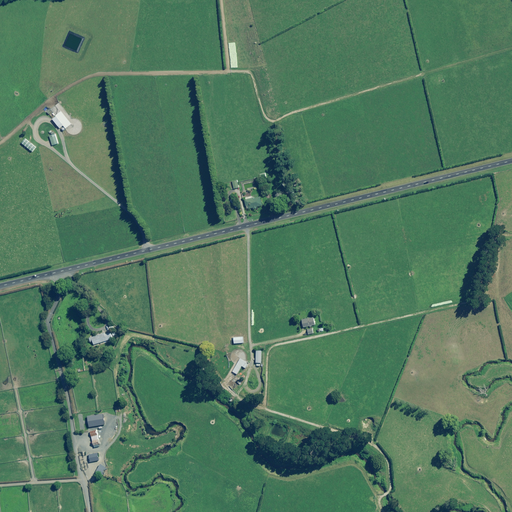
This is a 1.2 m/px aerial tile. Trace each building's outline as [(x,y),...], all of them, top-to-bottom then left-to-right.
[(60,128),(63,126),(66,129),(72,124),(67,119),(62,112),(53,119),(60,128)] [(55,134),(49,136),(52,145),(58,144),(55,134)] [(25,139),(22,143),(32,152),(36,148),(25,139)] [(262,206),(260,197),(245,200),(246,206),(247,209),(253,208),(253,209),(257,208),(257,207),(262,206)] [(315,325),(314,317),(304,319),(305,321),(302,322),(304,328),(315,325)] [(106,334),(105,333),(92,337),(94,344),(114,339),(112,333),(106,334)] [(248,363),(240,359),(233,372),(237,374),(242,366),(246,368),(248,363)] [(105,425),(103,414),(88,416),(89,427),(105,425)] [(97,430),(90,431),(93,443),(99,442),(97,430)] [(98,453),(89,455),(91,462),(99,460),(98,453)] [(106,467),(101,464),(97,473),(102,475),(106,467)]
